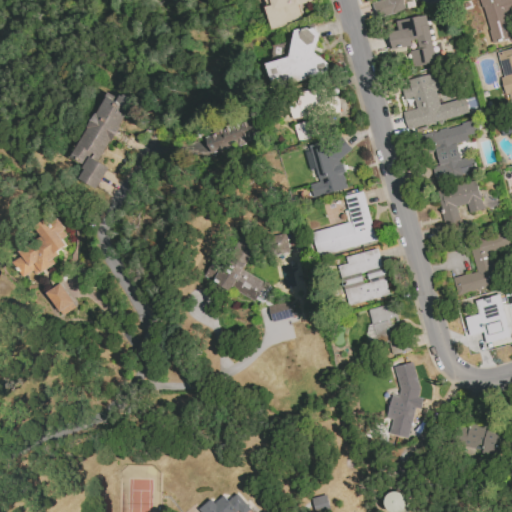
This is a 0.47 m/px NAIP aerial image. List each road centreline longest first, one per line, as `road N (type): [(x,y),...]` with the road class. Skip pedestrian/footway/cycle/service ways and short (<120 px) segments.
road 1 (residential): [(344,0),(451,366),(470,378),(511,376)]
road 2 (residential): [(0,455),(83,432),(139,380),(147,319),(116,264),(107,222)]
